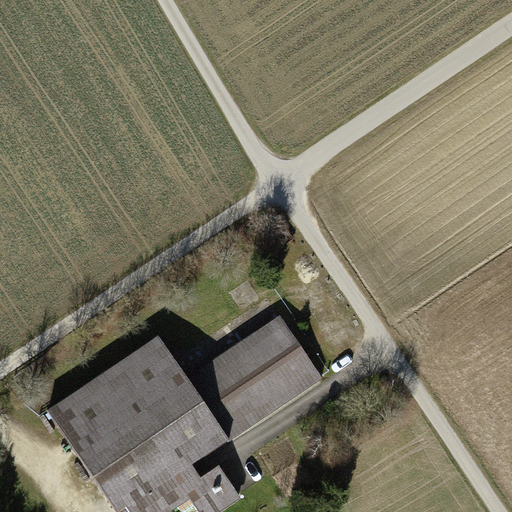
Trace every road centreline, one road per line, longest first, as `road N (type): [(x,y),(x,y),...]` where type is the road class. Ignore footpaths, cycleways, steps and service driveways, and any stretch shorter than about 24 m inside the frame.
road 1 (track): [(511,25),(0,370)]
road 2 (track): [(166,0),(500,511)]
road 3 (track): [(388,346),(267,434)]
